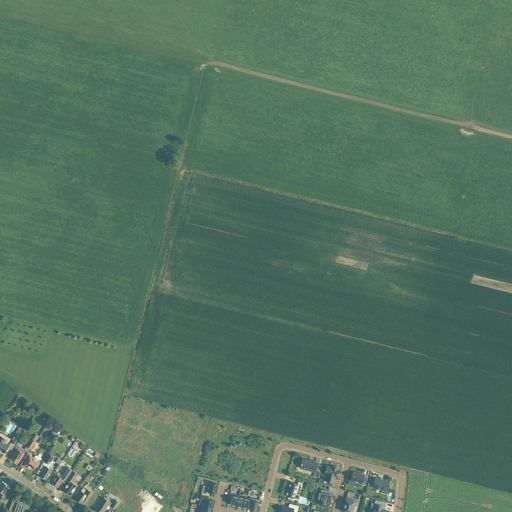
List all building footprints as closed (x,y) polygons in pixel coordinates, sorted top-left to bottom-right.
[(10,441),(15,444),(22,433),(18,431),(16,434),(16,433),(10,441)] [(0,450),(4,453),(10,444),(7,441),(7,442),(4,440),(5,438),(0,435),(0,450)] [(27,445),(31,448),(37,439),(33,437),(27,445)] [(15,448),(17,449),(11,458),(12,459),(14,461),(15,460),(19,462),(27,450),(18,444),(15,448)] [(51,452),(45,461),(49,464),(55,455),(51,452)] [(28,456),(25,461),(29,463),(27,466),(30,468),(34,470),(36,466),(38,467),(40,463),(40,462),(42,460),(42,458),(37,455),(35,455),(35,457),(33,456),(30,454),(28,456)] [(315,471),(317,463),(305,460),(303,459),(302,461),(302,463),(301,463),(301,464),(302,464),(301,468),(315,471)] [(46,465),(42,472),(40,475),(46,480),(49,475),(53,470),(46,465)] [(324,480),(323,484),(327,485),(328,481),(334,482),(335,476),(336,474),(337,474),(338,469),(338,468),(332,466),(332,467),(327,466),(325,474),(328,474),(326,480),(324,480)] [(54,479),(51,483),(58,487),(60,484),(63,479),(66,481),(68,477),(69,476),(73,470),(67,467),(64,472),(63,474),(61,477),(57,474),(54,479)] [(66,486),(63,490),(71,495),(72,494),(74,491),(75,488),(77,486),(77,485),(73,482),(75,479),(78,474),(73,470),(70,475),(66,480),(70,482),(69,484),(68,483),(66,486)] [(95,474),(90,471),(85,479),(90,482),(95,474)] [(358,473),(353,472),(351,481),(357,482),(357,483),(361,484),(366,485),(368,477),(364,476),(365,475),(360,474),(358,474),(358,473)] [(388,489),(390,481),(375,478),(373,486),(373,487),(374,488),(381,489),(380,492),(387,494),(389,489),(388,489)] [(0,495),(4,498),(10,489),(8,487),(9,485),(2,481),(0,483),(0,495)] [(298,484),(290,481),(286,496),(294,498),(298,486),(301,487),(302,483),(299,482),(298,484)] [(215,494),(217,483),(210,482),(209,487),(203,485),(201,494),(209,496),(209,493),(215,494)] [(83,488),(76,499),(82,503),(84,500),(87,502),(90,498),(93,493),(87,489),(87,490),(84,488),(83,488)] [(319,504),(329,507),(330,503),(331,500),(331,499),(332,495),(327,494),(328,491),(321,489),(320,493),(322,493),(319,504)] [(230,493),(228,501),(231,501),(230,505),(236,506),(239,496),(230,494),(230,493)] [(212,507),(213,500),(208,499),(209,496),(201,494),(200,499),(204,500),(203,505),(212,507)] [(239,496),(236,506),(242,507),(245,498),(239,496)] [(346,499),(343,511),(345,511),(344,511),(351,511),(352,509),(354,509),(355,505),(353,505),(354,502),(358,502),(358,499),(347,496),(347,499),(346,499)] [(27,511),(31,504),(31,503),(14,497),(7,511),(27,511)] [(98,511),(103,511),(109,504),(112,505),(111,507),(115,509),(119,502),(115,500),(113,504),(110,502),(103,497),(95,510),(96,510),(96,511),(98,511)] [(250,498),(248,509),(248,507),(250,508),(250,510),(257,511),(259,499),(253,498),(250,498)] [(158,511),(162,506),(149,499),(141,511),(158,511)] [(387,511),(388,511),(381,509),(383,502),(375,500),(374,504),(376,504),(374,511),(373,511),(387,511)]
